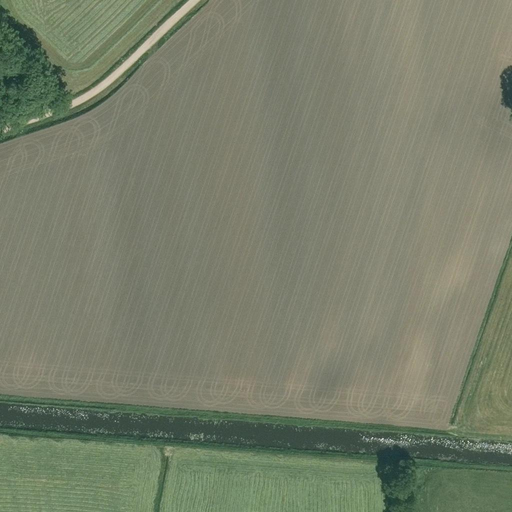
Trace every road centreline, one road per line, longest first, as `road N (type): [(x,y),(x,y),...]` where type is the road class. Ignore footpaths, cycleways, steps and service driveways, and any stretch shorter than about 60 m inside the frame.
road 1 (track): [(511,434),(0,391)]
road 2 (track): [(0,131),(90,96),(195,0)]
